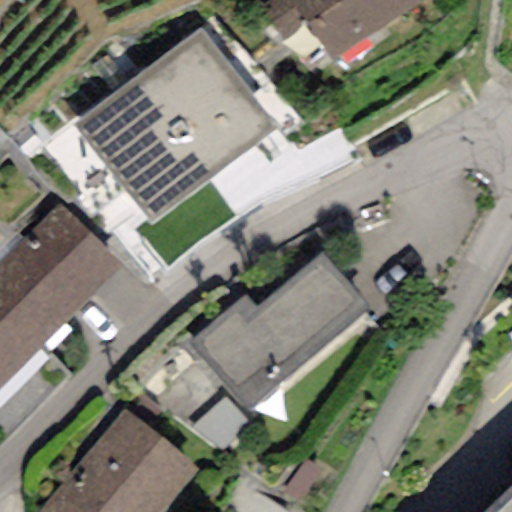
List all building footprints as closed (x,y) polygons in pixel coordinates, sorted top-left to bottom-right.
[(271,0),(259,8),(284,47),(307,32),(332,70),(427,8),(421,0),(271,0)] [(201,37),(72,134),(152,241),(281,144),(201,37)] [(0,395),(124,278),(59,211),(0,267),(0,395)] [(245,302),(187,349),(246,422),(371,320),(322,260),(255,314),(245,302)] [(169,511),(198,480),(124,415),(37,511),(169,511)] [(511,511),(511,500),(499,511),(511,511)]
